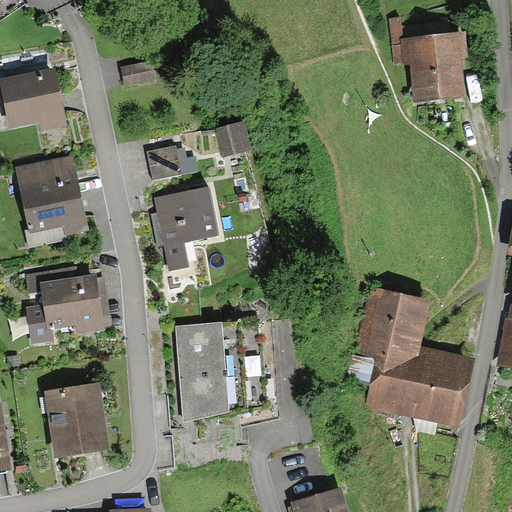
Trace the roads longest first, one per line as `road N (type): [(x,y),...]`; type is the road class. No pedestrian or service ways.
road 1 (residential): [(0,507),(126,478),(145,453),(130,262),(72,13)]
road 2 (residential): [(452,511),(501,259),(508,112),(501,0)]
